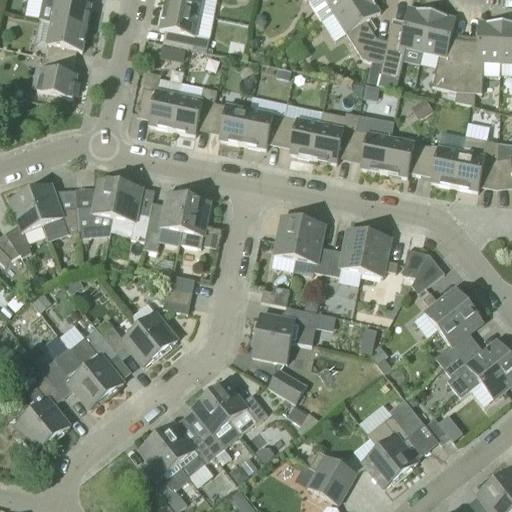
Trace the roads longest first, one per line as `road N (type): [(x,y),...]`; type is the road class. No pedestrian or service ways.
road 1 (residential): [(48,507),(79,463),(214,337),(250,185)]
road 2 (residential): [(250,185),(440,221)]
road 3 (residential): [(101,148),(250,185)]
road 4 (residential): [(101,148),(132,0)]
road 5 (residential): [(511,428),(412,511)]
